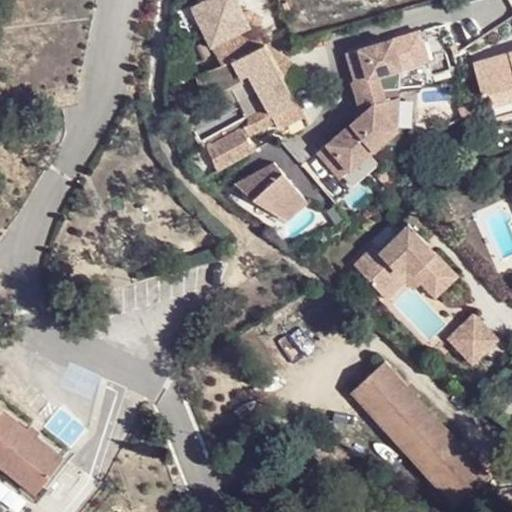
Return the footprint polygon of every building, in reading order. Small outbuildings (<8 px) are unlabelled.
[(221,64),(195,72),(202,95),(245,75),(264,107),(248,113),(246,122),(206,144),(217,167),(253,147),(247,137),(276,121),(280,129),(305,116),(264,41),(260,43),(235,0),(201,0),(190,6),(221,64)] [(417,32),(345,53),(353,80),(350,82),(358,114),(317,153),(339,177),(371,148),(395,128),(396,97),(383,99),(379,87),(376,75),(426,58),(417,32)] [(511,90),(511,58),(470,73),(481,101),(487,101),(511,90)] [(511,115),(511,90),(487,101),(496,121),(511,115)] [(249,202),(285,220),(306,202),(273,164),(233,187),(249,202)] [(371,241),(351,260),(379,287),(404,261),(419,275),(433,289),(454,267),(404,218),(376,246),(371,241)] [(404,261),(379,287),(385,294),(402,276),(411,282),(419,275),(404,261)] [(472,305),(448,330),(473,355),(497,330),(472,305)] [(458,506),(488,479),(385,364),(355,392),(458,506)] [(0,467),(33,494),(59,462),(0,413),(0,467)] [(364,473),(372,466),(366,459),(358,466),(364,473)]
